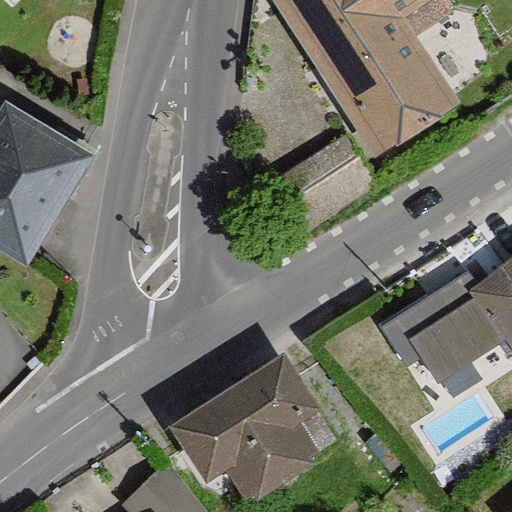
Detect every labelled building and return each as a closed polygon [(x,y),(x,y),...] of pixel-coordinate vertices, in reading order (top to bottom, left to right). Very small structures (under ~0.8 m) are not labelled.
[(420,0),(285,0),(304,29),(380,148),(453,102),(397,15),(420,0)] [(84,155),(7,110),(0,122),(0,241),(25,256),(84,155)] [(370,177),(346,140),(312,161),(270,188),(294,226),(370,177)] [(511,267),(489,284),(511,315),(511,267)] [(511,336),(511,335),(469,270),(383,326),(408,364),(421,356),(440,384),(511,336)] [(336,432),(286,353),(182,417),(209,461),(229,448),(252,484),(336,432)] [(205,511),(166,462),(128,499),(141,511),(205,511)]
